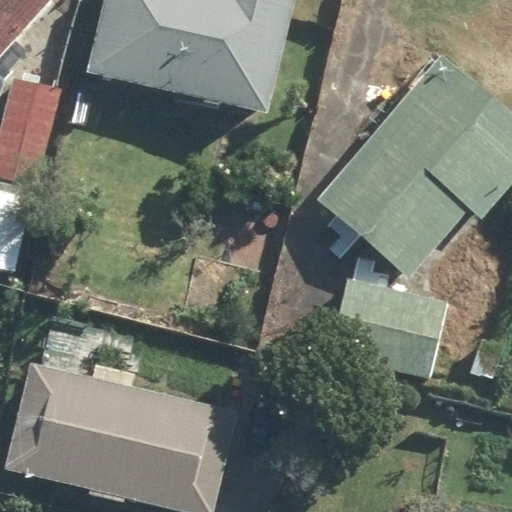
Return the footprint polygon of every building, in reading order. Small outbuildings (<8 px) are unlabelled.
[(0,0),(0,64),(57,0),(0,0)] [(96,0),(76,91),(253,132),(283,0),(96,0)] [(511,139),(429,72),(306,209),(398,285),(454,217),(470,229),(511,177),(511,139)] [(59,90),(6,80),(0,109),(0,191),(37,199),(59,90)] [(437,319),(340,290),(320,355),(417,384),(437,319)] [(0,483),(113,511),(201,511),(223,428),(118,402),(124,381),(20,355),(0,433),(0,483)]
